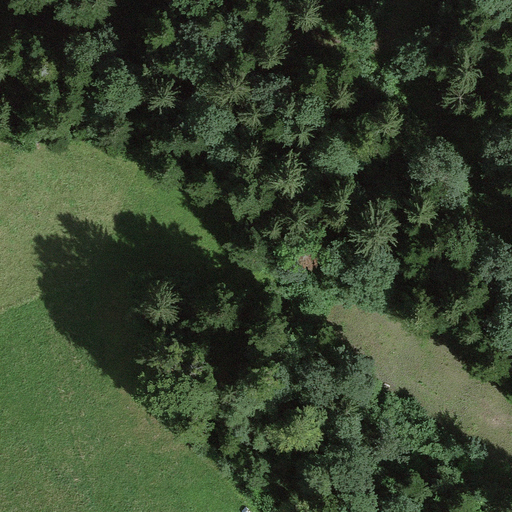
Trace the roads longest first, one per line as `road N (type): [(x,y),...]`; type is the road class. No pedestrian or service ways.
road 1 (track): [(13,0),(178,68),(354,184),(395,239),(411,316),(457,415),(511,463)]
road 2 (track): [(174,0),(368,46),(391,30),(390,0)]
